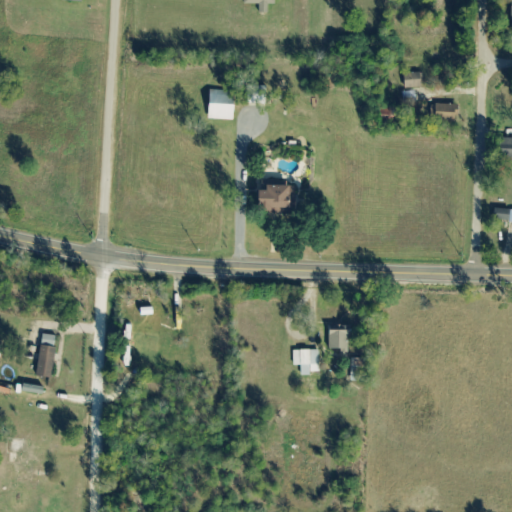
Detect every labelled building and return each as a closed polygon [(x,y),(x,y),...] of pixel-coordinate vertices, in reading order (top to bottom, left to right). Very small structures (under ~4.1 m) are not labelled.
[(245,0),(246,5),(261,5),(261,14),(271,14),(271,6),(278,6),(277,0),(245,0)] [(425,89),(425,74),(406,74),(406,89),(425,89)] [(268,106),(269,87),(250,86),(250,105),(268,106)] [(241,95),(216,91),(211,119),(236,123),(241,95)] [(460,106),(430,105),(430,121),(460,122),(460,106)] [(299,209),(298,187),(269,188),(269,210),(299,209)] [(511,221),(511,211),(495,210),(494,221),(511,221)] [(352,327),(330,326),(329,351),(350,352),(352,327)] [(40,377),(55,379),(61,338),(47,336),(40,377)] [(295,351),(296,367),(303,367),(304,375),(322,375),(322,351),(295,351)]
